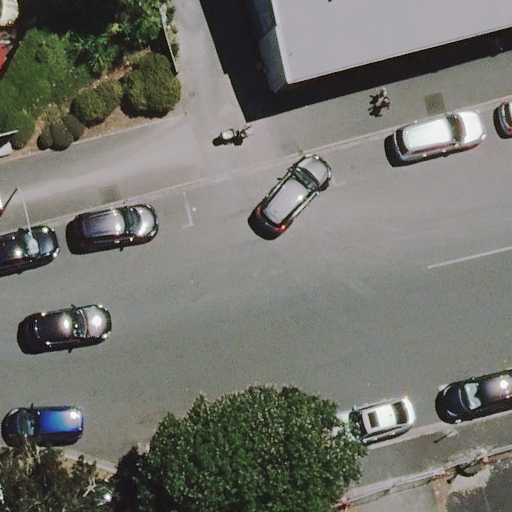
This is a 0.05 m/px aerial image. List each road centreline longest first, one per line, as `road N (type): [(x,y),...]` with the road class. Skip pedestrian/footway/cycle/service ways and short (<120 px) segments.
road 1 (residential): [(511,242),(0,362)]
road 2 (unknown): [(286,295),(342,511)]
